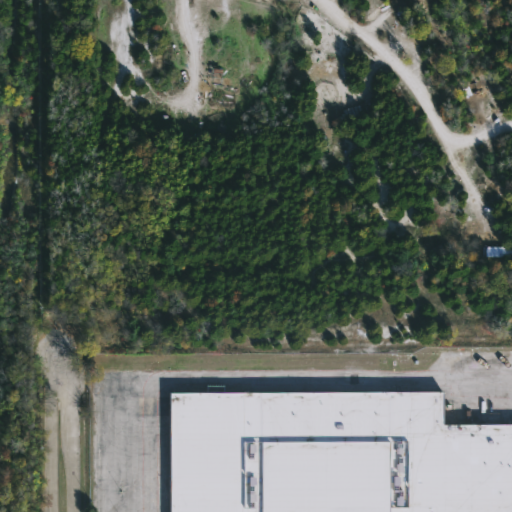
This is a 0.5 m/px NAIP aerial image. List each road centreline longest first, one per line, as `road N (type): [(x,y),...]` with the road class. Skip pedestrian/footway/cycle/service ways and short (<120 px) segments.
road 1 (tertiary): [(74,511),(72,380),(45,381)]
road 2 (tertiary): [(45,381),(49,511)]
